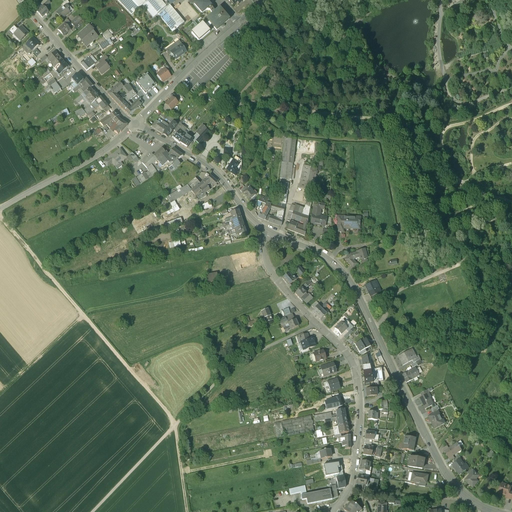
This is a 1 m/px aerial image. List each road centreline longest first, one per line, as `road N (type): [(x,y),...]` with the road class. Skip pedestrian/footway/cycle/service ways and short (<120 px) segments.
road 1 (tertiary): [(266,230),(329,259),(349,279),(443,467),(484,508)]
road 2 (track): [(0,215),(164,408),(175,428),(186,511)]
road 3 (residential): [(266,230),(271,272),(355,371),(353,474),(335,508)]
road 4 (track): [(316,323),(234,364),(99,511)]
road 5 (tertiary): [(262,0),(134,124)]
road 6 (tertiary): [(134,124),(208,165),(266,230)]
road 7 (tertiary): [(21,0),(134,124)]
road 8 (tertiary): [(134,124),(101,152),(0,208)]
road 9 (track): [(432,448),(511,345)]
